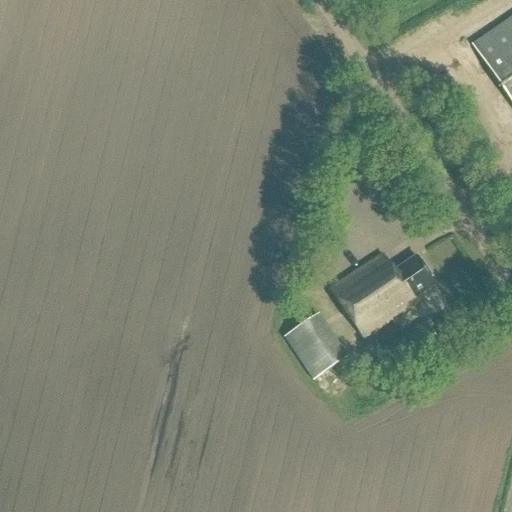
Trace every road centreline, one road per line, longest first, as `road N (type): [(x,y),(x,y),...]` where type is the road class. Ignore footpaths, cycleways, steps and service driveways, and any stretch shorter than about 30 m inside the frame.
road 1 (unclassified): [(511,282),(321,0)]
road 2 (track): [(504,0),(374,78)]
